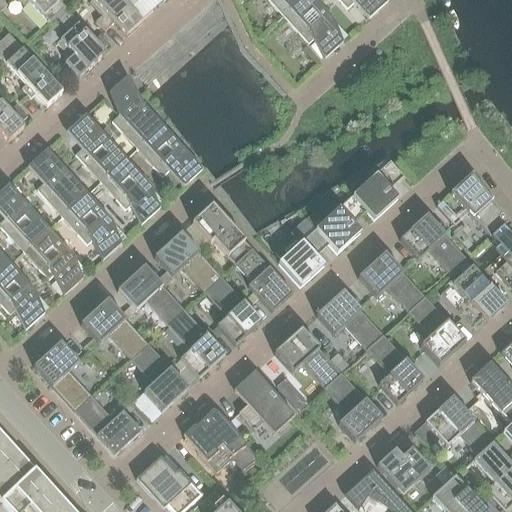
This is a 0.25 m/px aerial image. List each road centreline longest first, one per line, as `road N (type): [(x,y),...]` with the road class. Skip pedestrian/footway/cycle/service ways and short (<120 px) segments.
road 1 (residential): [(93,501),(479,145)]
road 2 (residential): [(0,377),(208,188)]
road 3 (residential): [(307,511),(511,322)]
road 4 (residential): [(0,173),(193,0)]
road 5 (residential): [(298,101),(412,0)]
road 6 (residential): [(93,501),(0,395)]
